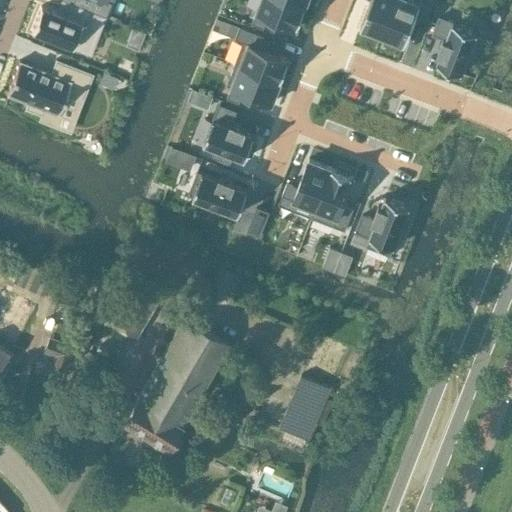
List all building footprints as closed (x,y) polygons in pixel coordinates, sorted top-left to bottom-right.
[(71,0),(71,2),(104,14),(105,15),(111,0),(109,0),(71,0)] [(294,0),(259,0),(251,22),(264,27),(268,15),(297,26),(305,4),(294,0)] [(369,0),(360,26),(382,34),(395,0),(369,0)] [(395,0),(382,34),(404,43),(416,14),(427,18),(431,6),(415,0),(395,0)] [(95,28),(98,29),(104,14),(71,2),(66,15),(53,9),(40,4),(30,29),(86,50),(95,28)] [(439,15),(433,32),(443,36),(438,51),(441,52),(437,62),(461,71),(466,59),(470,61),(476,44),(473,43),(477,31),(439,15)] [(240,25),(235,37),(244,41),(235,61),(281,79),(289,57),(260,46),(265,34),(240,25)] [(18,59),(6,91),(28,100),(25,106),(40,112),(43,106),(57,112),(66,90),(82,97),(92,72),(55,58),(50,71),(18,59)] [(235,61),(227,83),(231,85),(227,96),(239,101),(243,90),(272,101),(281,79),(235,61)] [(219,103),(204,141),(216,146),(213,154),(230,160),(233,153),(245,157),(247,152),(251,154),(257,140),(252,139),(254,133),(244,130),(246,126),(231,121),(236,110),(219,103)] [(287,182),(278,203),(312,216),(331,166),(309,157),(298,186),(287,182)] [(331,166),(312,216),(345,229),(354,206),(342,202),(353,174),(349,173),(350,168),(339,164),(337,168),(331,166)] [(198,169),(188,193),(205,200),(204,203),(220,210),(222,206),(238,212),(248,188),(233,183),(234,180),(220,174),(219,177),(198,169)] [(362,213),(356,230),(370,235),(366,244),(390,254),(399,232),(402,234),(409,217),(405,216),(410,204),(386,195),(382,205),(378,203),(373,217),(362,213)] [(13,280),(75,306),(83,288),(21,262),(13,280)] [(155,299),(128,283),(107,317),(135,334),(155,299)] [(35,300),(6,285),(0,296),(0,336),(13,343),(35,300)] [(123,420),(124,421),(167,446),(228,341),(184,316),(123,420)] [(50,365),(65,370),(74,345),(49,337),(43,352),(53,355),(50,365)] [(0,376),(14,350),(0,342),(0,376)] [(331,386),(301,373),(279,425),(309,437),(331,386)]
